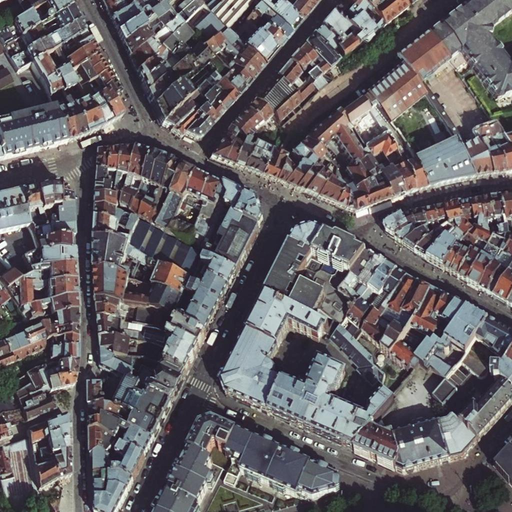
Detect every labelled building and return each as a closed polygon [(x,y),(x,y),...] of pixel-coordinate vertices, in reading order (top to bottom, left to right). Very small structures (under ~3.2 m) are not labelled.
[(66,0),(53,0),(26,17),(13,24),(14,26),(8,29),(10,32),(12,31),(11,29),(15,28),(21,38),(71,8),(68,3),(66,0)] [(27,2),(21,6),(20,6),(26,17),(53,0),(27,0),(26,1),(27,2)] [(104,0),(100,4),(102,8),(105,12),(120,2),(118,0),(104,0)] [(118,0),(120,2),(105,12),(107,18),(109,21),(137,0),(118,0)] [(147,0),(137,0),(109,21),(113,29),(116,35),(155,8),(149,1),(147,0)] [(150,0),(149,1),(155,8),(163,16),(121,46),(125,53),(128,59),(177,16),(185,25),(204,6),(211,14),(223,0),(150,0)] [(258,7),(290,38),(296,31),(299,27),(286,15),(271,0),(251,0),(252,0),(258,7)] [(286,15),(299,27),(309,15),(318,5),(312,0),(291,0),(295,3),(286,15)] [(343,0),(340,5),(371,38),(382,29),(370,16),(362,23),(358,19),(366,11),(354,0),(343,0)] [(354,0),(366,11),(370,16),(382,29),(408,9),(400,0),(354,0)] [(511,64),(508,66),(489,40),(490,30),(511,13),(511,0),(474,0),(426,36),(446,65),(457,56),(493,104),(511,99),(511,64)] [(337,9),(330,16),(360,46),(354,51),(361,58),(369,52),(367,49),(365,51),(364,50),(367,48),(364,44),(371,38),(340,5),(337,9)] [(261,23),(283,46),(288,41),(290,38),(258,7),(252,14),(258,21),(262,17),(268,24),(266,26),(263,22),(261,23)] [(75,18),(71,8),(21,38),(26,49),(13,56),(8,46),(4,49),(7,55),(10,61),(78,24),(75,18)] [(155,8),(116,35),(119,41),(121,46),(163,16),(155,8)] [(244,22),(277,54),(281,49),(283,46),(261,23),(258,21),(252,14),(244,22)] [(177,16),(128,59),(131,67),(135,75),(157,55),(156,52),(158,50),(164,45),(172,37),(185,25),(177,16)] [(227,32),(212,16),(186,41),(185,40),(178,46),(172,37),(164,45),(166,48),(170,53),(173,57),(174,56),(180,48),(182,47),(184,45),(193,37),(194,38),(199,33),(203,40),(202,41),(203,43),(206,47),(211,42),(217,36),(220,38),(227,32)] [(325,22),(318,29),(338,49),(334,53),(349,70),(356,65),(362,60),(361,58),(354,51),(360,46),(330,16),(325,22)] [(243,48),(264,69),(271,60),(277,54),(244,22),(243,22),(230,35),(235,40),(244,30),(252,37),(243,48)] [(82,32),(78,24),(10,61),(17,72),(29,66),(26,61),(21,64),(19,59),(26,56),(31,65),(32,64),(56,52),(84,35),(82,32)] [(315,32),(311,37),(344,74),(349,70),(334,53),(338,49),(318,29),(315,32)] [(4,49),(8,46),(13,44),(6,31),(0,33),(0,42),(0,43),(4,49)] [(238,60),(257,77),(261,72),(264,69),(243,48),(235,40),(230,35),(227,32),(220,38),(227,46),(232,42),(242,52),(237,57),(238,59),(238,60)] [(84,35),(56,52),(60,60),(72,52),(88,43),(86,41),(84,35)] [(234,70),(251,85),(255,80),(257,77),(238,60),(238,59),(237,57),(227,46),(220,38),(217,36),(211,42),(219,52),(224,48),(230,55),(227,58),(226,57),(224,57),(225,59),(234,70)] [(421,40),(407,50),(411,55),(399,65),(414,89),(421,83),(420,81),(431,73),(432,75),(446,65),(426,36),(421,40)] [(308,41),(302,47),(332,79),(334,81),(344,74),(311,37),(308,41)] [(225,76),(244,92),(249,87),(251,85),(234,70),(225,59),(218,65),(215,62),(212,58),(219,52),(211,42),(206,47),(202,51),(205,54),(221,73),(225,76)] [(88,43),(72,52),(76,58),(91,49),(90,47),(88,43)] [(184,45),(182,47),(189,55),(191,53),(184,45)] [(173,57),(139,87),(143,94),(144,96),(180,65),(188,57),(194,64),(205,54),(202,51),(199,46),(191,53),(189,55),(182,47),(180,48),(174,56),(173,57)] [(300,50),(295,55),(325,86),(332,79),(302,47),(300,50)] [(72,52),(60,60),(68,77),(97,59),(95,55),(91,49),(76,58),(72,52)] [(157,55),(135,75),(137,81),(139,87),(173,57),(170,53),(165,58),(160,53),(158,50),(156,52),(157,55)] [(93,135),(102,131),(82,99),(77,91),(68,77),(60,60),(56,52),(32,64),(40,80),(42,85),(51,81),(52,84),(56,82),(63,97),(66,102),(84,139),(93,135)] [(194,64),(188,57),(180,65),(189,77),(151,110),(158,123),(160,127),(188,99),(181,91),(185,88),(198,77),(204,83),(202,86),(209,92),(218,83),(225,76),(221,73),(205,54),(194,64)] [(292,58),(288,64),(300,77),(303,80),(314,91),(316,94),(325,86),(295,55),(292,58)] [(225,59),(224,57),(223,56),(215,62),(218,65),(225,59)] [(100,63),(97,59),(68,77),(77,91),(87,86),(95,81),(107,74),(100,63)] [(280,72),(274,79),(287,92),(300,77),(288,64),(280,72)] [(180,65),(144,96),(147,102),(151,110),(189,77),(180,65)] [(390,77),(361,100),(370,112),(387,137),(395,153),(396,156),(402,167),(413,195),(418,193),(425,191),(411,163),(396,132),(395,132),(390,125),(422,101),(414,89),(399,65),(396,67),(398,70),(390,77)] [(0,75),(0,93),(15,86),(7,72),(0,75)] [(110,81),(107,74),(95,81),(87,86),(77,91),(82,99),(91,94),(112,125),(117,122),(118,121),(121,119),(120,117),(112,106),(103,91),(113,85),(110,81)] [(218,83),(237,100),(241,95),(244,92),(225,76),(218,83)] [(271,82),(266,88),(291,112),(299,105),(291,96),(287,92),(274,79),(271,82)] [(303,83),(291,96),(299,105),(303,109),(308,104),(304,100),(314,91),(303,80),(302,82),(303,83)] [(51,81),(42,85),(49,102),(63,97),(56,82),(52,84),(51,81)] [(211,106),(223,116),(227,111),(234,104),(237,100),(218,83),(209,92),(216,100),(211,106)] [(103,91),(112,106),(119,101),(117,98),(119,96),(120,95),(116,90),(113,85),(103,91)] [(188,99),(160,127),(166,131),(169,134),(192,110),(190,108),(188,108),(186,111),(183,109),(187,105),(189,104),(194,98),(199,103),(209,92),(202,86),(192,95),(188,99)] [(192,95),(185,88),(181,91),(188,99),(192,95)] [(260,95),(254,101),(272,117),(278,125),(291,112),(266,88),(260,95)] [(216,100),(209,92),(199,103),(192,110),(169,134),(175,138),(180,141),(183,138),(199,119),(205,112),(211,106),(216,100)] [(91,94),(82,99),(102,131),(106,128),(112,125),(91,94)] [(361,100),(340,115),(349,128),(354,124),(370,112),(361,100)] [(250,106),(245,111),(263,127),(266,123),(276,131),(281,127),(278,125),(272,117),(254,101),(250,106)] [(66,102),(51,107),(52,110),(58,108),(59,110),(75,142),(80,140),(84,139),(66,102)] [(205,112),(216,123),(220,119),(223,116),(211,106),(205,112)] [(53,113),(52,110),(0,123),(0,154),(2,161),(20,157),(45,150),(66,145),(53,113)] [(59,110),(53,113),(66,145),(70,143),(75,142),(59,110)] [(236,119),(236,120),(252,134),(255,137),(257,135),(255,132),(256,130),(264,137),(270,133),(263,127),(245,111),(241,115),(237,120),(236,119)] [(340,115),(337,111),(334,113),(332,116),(352,142),(356,139),(349,128),(340,115)] [(213,126),(216,123),(205,112),(199,119),(209,131),(213,126)] [(387,137),(370,112),(354,124),(368,144),(368,147),(387,137)] [(332,116),(302,142),(321,159),(325,156),(321,148),(332,138),(352,166),(344,171),(354,186),(352,187),(352,188),(347,180),(341,183),(334,170),(333,183),(340,189),(345,192),(347,194),(354,215),(364,211),(366,210),(356,188),(368,181),(365,177),(357,164),(365,160),(363,157),(352,142),(332,116)] [(196,142),(199,142),(202,138),(209,131),(199,119),(183,138),(193,143),(196,142)] [(226,133),(223,138),(232,145),(237,136),(242,141),(243,140),(246,141),(252,134),(236,120),(232,125),(229,129),(226,133)] [(368,147),(368,144),(354,124),(349,128),(356,139),(368,155),(370,158),(378,154),(402,198),(408,196),(413,195),(402,167),(396,156),(393,157),(395,162),(399,165),(393,168),(388,157),(395,153),(387,137),(368,147)] [(511,160),(499,140),(492,129),(471,137),(474,142),(491,176),(496,175),(511,173),(511,160)] [(223,138),(209,160),(212,161),(224,166),(232,169),(238,171),(243,172),(253,144),(248,142),(246,141),(243,140),(242,141),(237,136),(232,145),(223,138)] [(511,136),(499,140),(511,160),(511,136)] [(302,142),(298,139),(289,149),(293,151),(308,159),(318,164),(319,165),(325,166),(329,170),(330,174),(315,200),(321,203),(332,207),(334,208),(340,189),(333,183),(334,170),(321,159),(302,142)] [(491,176),(474,142),(455,152),(471,181),(481,178),(491,176)] [(455,152),(450,143),(411,163),(425,191),(444,187),(471,181),(455,152)] [(253,144),(243,172),(251,175),(261,179),(271,151),(253,144)] [(272,148),(271,151),(285,157),(286,154),(272,148)] [(271,151),(261,179),(267,181),(275,184),(275,183),(285,157),(271,151)] [(284,186),(283,187),(289,190),(294,192),(310,168),(304,165),(308,159),(293,151),(288,158),(287,158),(286,161),(287,161),(289,161),(290,159),(298,163),(292,173),(286,184),(284,186)] [(119,203),(122,203),(137,152),(129,153),(122,154),(116,192),(114,202),(119,203)] [(123,211),(130,216),(137,198),(142,186),(154,158),(148,156),(137,152),(122,203),(120,210),(123,211)] [(114,189),(113,192),(116,192),(122,154),(116,154),(112,155),(109,176),(107,188),(114,189)] [(363,157),(365,160),(357,164),(365,177),(372,173),(375,178),(377,177),(383,186),(390,202),(396,200),(402,198),(378,154),(370,158),(368,155),(366,157),(365,155),(363,157)] [(99,169),(99,175),(109,176),(112,155),(106,155),(100,156),(99,169)] [(275,183),(275,184),(277,185),(279,186),(283,187),(284,186),(286,184),(292,173),(288,169),(284,167),(286,161),(287,158),(285,157),(275,183)] [(149,195),(163,161),(160,160),(154,158),(142,186),(148,189),(146,190),(144,193),(146,195),(149,196),(149,195)] [(310,168),(294,192),(297,193),(299,194),(303,195),(321,171),(316,167),(318,164),(308,159),(304,165),(310,168)] [(164,195),(175,166),(171,165),(163,161),(149,195),(155,198),(154,200),(155,203),(157,204),(156,207),(149,204),(150,202),(149,200),(147,199),(146,202),(138,221),(151,228),(157,211),(164,195)] [(321,171),(303,195),(308,197),(315,200),(330,174),(329,170),(325,166),(319,165),(318,164),(316,167),(321,171)] [(164,195),(171,198),(183,170),(181,169),(175,166),(164,195)] [(171,199),(183,204),(186,199),(197,176),(192,174),(183,170),(171,198),(171,199)] [(365,177),(368,181),(356,188),(366,210),(379,205),(390,202),(383,186),(377,177),(375,178),(372,173),(365,177)] [(107,188),(109,176),(99,175),(98,182),(97,190),(113,192),(114,189),(107,188)] [(202,205),(211,183),(206,181),(197,176),(186,199),(183,204),(182,205),(185,206),(194,211),(190,219),(198,223),(204,207),(202,205)] [(224,191),(225,190),(221,188),(211,183),(202,205),(204,207),(198,223),(194,233),(190,245),(199,249),(198,251),(206,255),(211,243),(215,232),(222,214),(228,201),(224,191)] [(58,208),(59,199),(59,185),(53,186),(47,188),(48,212),(56,212),(58,212),(58,208)] [(48,212),(47,188),(41,189),(35,190),(35,200),(37,206),(38,212),(39,215),(44,228),(49,227),(49,217),(48,212)] [(339,210),(344,212),(345,192),(340,189),(334,208),(339,210)] [(35,200),(35,190),(28,192),(21,193),(27,229),(28,231),(44,228),(39,215),(38,212),(37,206),(35,200)] [(97,200),(114,202),(116,192),(113,192),(97,190),(97,195),(97,200)] [(236,221),(246,200),(238,196),(225,190),(224,191),(228,201),(222,214),(236,221)] [(353,215),(354,215),(347,194),(345,192),(344,212),(348,213),(353,215)] [(27,229),(21,193),(0,198),(0,197),(0,252),(4,252),(2,240),(2,238),(3,236),(4,235),(5,234),(7,233),(27,229)] [(58,208),(71,206),(71,202),(71,197),(68,198),(65,198),(59,199),(58,208)] [(138,221),(146,202),(137,198),(130,216),(138,221)] [(183,204),(171,199),(167,207),(166,209),(164,214),(157,232),(165,236),(189,247),(190,245),(194,233),(174,224),(179,211),(182,212),(185,206),(182,205),(183,204)] [(117,213),(119,203),(114,202),(97,200),(96,205),(96,211),(122,217),(122,214),(117,213)] [(236,221),(260,232),(264,225),(260,213),(258,205),(246,200),(236,221)] [(511,200),(503,202),(508,227),(511,226),(511,200)] [(508,227),(503,202),(497,203),(492,204),(500,242),(503,243),(503,240),(507,241),(508,242),(506,243),(507,246),(510,248),(511,249),(510,240),(510,237),(508,227)] [(500,242),(492,204),(487,204),(481,205),(489,236),(497,239),(500,242)] [(489,236),(481,205),(477,206),(471,207),(474,220),(475,223),(476,227),(476,229),(477,232),(489,236)] [(49,227),(72,227),(72,218),(71,206),(58,208),(58,212),(56,212),(56,217),(49,217),(49,227)] [(474,220),(471,207),(466,208),(460,209),(464,226),(466,225),(472,224),(472,221),(474,220)] [(464,226),(460,209),(453,210),(445,212),(451,229),(450,229),(454,233),(460,231),(461,234),(462,232),(461,226),(464,226)] [(137,224),(122,217),(96,211),(95,216),(94,222),(116,228),(131,240),(126,253),(190,282),(194,284),(197,277),(204,261),(137,224)] [(157,232),(164,214),(157,211),(151,228),(157,232)] [(451,229),(445,212),(440,213),(435,213),(443,234),(444,233),(450,229),(451,229)] [(443,234),(435,213),(429,215),(423,216),(429,230),(432,228),(439,237),(443,234)] [(204,261),(238,276),(250,252),(260,232),(236,221),(222,214),(215,232),(223,236),(218,247),(211,243),(206,255),(204,261)] [(429,230),(423,216),(418,217),(411,218),(419,231),(423,231),(429,230)] [(419,231),(411,218),(407,220),(401,222),(410,236),(419,231)] [(117,248),(126,253),(131,240),(116,228),(94,222),(94,234),(94,243),(117,248)] [(410,236),(401,222),(398,223),(388,229),(386,230),(385,233),(386,235),(387,237),(388,237),(392,240),(396,243),(410,236)] [(474,234),(466,225),(464,226),(461,226),(462,232),(461,234),(456,235),(428,264),(437,269),(444,273),(464,245),(465,246),(471,239),(474,234)] [(34,241),(35,241),(73,239),(73,234),(72,227),(49,227),(44,228),(28,231),(34,241)] [(426,235),(404,248),(412,254),(416,257),(439,237),(432,228),(429,230),(423,231),(426,235)] [(439,237),(416,257),(424,262),(428,264),(456,235),(454,233),(450,229),(444,233),(443,234),(439,237)] [(410,236),(396,243),(401,246),(404,248),(426,235),(423,231),(419,231),(410,236)] [(489,236),(477,232),(474,234),(471,239),(479,245),(459,281),(464,284),(468,286),(497,239),(489,236)] [(327,336),(332,340),(340,330),(318,313),(323,303),(295,289),(311,263),(326,238),(321,236),(314,233),(295,240),(291,247),(284,261),(276,277),(264,300),(329,332),(327,336)] [(319,275),(330,280),(334,279),(336,274),(349,280),(367,256),(347,247),(333,241),(326,238),(311,263),(323,268),(319,275)] [(35,241),(36,252),(52,252),(52,253),(74,253),(73,247),(73,239),(35,241)] [(456,280),(459,281),(479,245),(471,239),(465,246),(469,249),(451,277),(456,280)] [(497,239),(468,286),(475,290),(481,293),(498,261),(500,262),(510,248),(507,246),(503,243),(500,242),(497,239)] [(117,248),(94,243),(94,259),(94,274),(130,283),(131,284),(156,291),(182,301),(190,282),(126,253),(117,248)] [(448,275),(451,277),(469,249),(465,246),(464,245),(444,273),(448,275)] [(511,249),(510,248),(500,262),(498,261),(481,293),(484,295),(488,297),(506,264),(511,267),(511,249)] [(25,256),(29,270),(39,267),(74,266),(74,260),(74,253),(52,253),(52,252),(36,252),(25,256)] [(367,256),(349,280),(344,287),(353,294),(377,262),(374,260),(367,256)] [(197,277),(230,292),(231,289),(238,276),(204,261),(197,277)] [(0,285),(4,291),(18,283),(0,262),(0,285)] [(353,294),(344,287),(337,296),(355,310),(387,268),(383,265),(377,262),(353,294)] [(318,313),(340,330),(345,323),(355,310),(337,296),(327,284),(330,280),(319,275),(323,268),(311,263),(295,289),(323,303),(318,313)] [(491,299),(494,301),(511,271),(511,267),(506,264),(488,297),(491,299)] [(30,276),(19,282),(20,287),(75,282),(75,275),(74,266),(39,267),(29,270),(30,276)] [(355,310),(345,323),(356,334),(397,273),(393,271),(387,268),(355,310)] [(511,271),(494,301),(502,305),(508,308),(511,302),(511,271)] [(397,273),(356,334),(359,337),(374,316),(379,320),(407,279),(403,277),(397,273)] [(186,303),(182,301),(156,291),(150,305),(127,300),(130,283),(94,274),(95,291),(95,304),(130,311),(137,313),(152,316),(174,320),(178,321),(186,303)] [(190,293),(222,308),(227,297),(230,292),(197,277),(194,284),(190,293)] [(374,316),(359,337),(378,354),(380,351),(401,319),(418,285),(413,283),(407,279),(379,320),(374,316)] [(18,283),(4,291),(17,309),(34,306),(34,304),(32,303),(30,303),(29,290),(32,289),(33,292),(34,292),(35,293),(37,293),(38,305),(76,297),(75,290),(75,282),(20,287),(19,282),(18,283)] [(27,324),(17,309),(4,291),(0,285),(0,319),(7,328),(27,324)] [(380,351),(378,354),(388,364),(390,360),(415,325),(430,292),(424,288),(418,285),(401,319),(380,351)] [(390,360),(388,364),(403,378),(405,375),(415,362),(434,336),(436,338),(439,333),(437,332),(439,330),(431,325),(446,300),(437,296),(430,292),(415,325),(390,360)] [(177,325),(206,339),(209,332),(214,322),(219,313),(222,308),(190,293),(189,297),(195,299),(184,323),(178,321),(177,325)] [(54,317),(77,312),(76,307),(76,297),(38,305),(34,306),(17,309),(27,324),(40,320),(39,310),(49,307),(51,318),(54,317)] [(247,336),(278,351),(289,329),(319,344),(324,334),(327,336),(329,332),(264,300),(260,309),(254,321),(247,336)] [(437,332),(439,333),(441,335),(445,329),(442,326),(456,306),(451,303),(446,300),(431,325),(439,330),(437,332)] [(130,311),(95,304),(96,308),(96,312),(129,317),(130,311)] [(405,375),(409,379),(419,367),(426,372),(428,369),(426,368),(467,313),(462,309),(456,306),(442,326),(445,329),(441,335),(439,333),(436,338),(434,336),(415,362),(405,375)] [(55,322),(77,318),(77,315),(77,312),(54,317),(54,320),(55,322)] [(129,317),(96,312),(97,317),(97,322),(125,326),(126,323),(128,321),(129,317)] [(152,316),(137,313),(135,328),(150,330),(152,316)] [(428,369),(426,372),(428,373),(430,370),(445,383),(464,362),(488,325),(483,322),(471,315),(467,313),(426,368),(428,369)] [(51,332),(77,329),(77,324),(77,318),(55,322),(46,324),(47,332),(51,332)] [(169,338),(199,352),(202,347),(206,339),(177,325),(178,321),(174,320),(171,327),(173,328),(169,338)] [(99,333),(100,342),(131,344),(150,346),(165,351),(166,346),(167,344),(169,338),(170,336),(154,331),(150,330),(135,328),(125,326),(97,322),(99,333)] [(38,328),(43,341),(53,340),(51,332),(47,332),(46,324),(38,326),(38,328)] [(464,362),(445,383),(431,398),(451,418),(477,443),(488,430),(511,401),(511,394),(500,383),(502,373),(511,358),(511,338),(488,325),(464,362)] [(43,341),(38,328),(34,330),(30,331),(36,344),(43,341)] [(60,340),(77,339),(77,334),(77,329),(51,332),(53,340),(60,340)] [(375,386),(384,378),(379,374),(374,369),(372,360),(355,344),(351,340),(340,330),(332,340),(331,341),(363,371),(361,373),(375,386)] [(36,344),(30,331),(25,334),(21,335),(27,348),(32,346),(36,344)] [(27,348),(21,335),(16,337),(7,341),(2,343),(8,356),(9,355),(21,350),(27,348)] [(278,351),(247,336),(241,347),(227,374),(221,386),(225,397),(260,412),(268,416),(282,385),(274,382),(274,379),(275,377),(274,374),(273,372),(272,370),(270,369),(269,369),(278,351)] [(170,353),(163,367),(186,379),(190,372),(196,360),(199,352),(169,338),(167,344),(174,347),(172,352),(170,353)] [(60,350),(77,348),(77,344),(77,339),(60,340),(60,350)] [(32,346),(35,354),(41,352),(44,350),(45,347),(43,341),(36,344),(32,346)] [(116,361),(131,361),(131,344),(100,342),(100,348),(101,353),(107,353),(115,353),(116,360),(116,361)] [(21,350),(24,359),(31,356),(35,354),(32,346),(27,348),(21,350)] [(58,360),(77,358),(77,353),(77,348),(60,350),(49,350),(49,361),(58,360)] [(9,355),(13,363),(18,361),(24,359),(21,350),(9,355)] [(107,355),(107,353),(101,353),(99,353),(99,363),(100,371),(125,383),(127,384),(132,373),(113,363),(116,361),(116,360),(107,355)] [(0,358),(0,361),(3,368),(9,365),(13,363),(9,355),(8,356),(0,358)] [(500,383),(511,394),(511,358),(502,373),(500,383)] [(58,367),(58,372),(76,370),(76,367),(77,362),(58,364),(57,364),(58,367)] [(160,365),(146,394),(172,406),(176,398),(183,385),(186,379),(163,367),(160,365)] [(288,425),(305,432),(332,371),(319,365),(305,395),(282,385),(268,416),(288,425)] [(40,394),(41,394),(43,393),(42,390),(47,389),(45,384),(43,377),(58,372),(58,367),(53,368),(46,371),(45,367),(36,370),(28,375),(31,383),(29,384),(30,387),(15,396),(10,385),(0,391),(0,417),(20,411),(17,403),(40,393),(40,394)] [(76,370),(58,372),(43,377),(45,384),(56,381),(75,378),(75,376),(75,374),(76,370)] [(354,454),(375,429),(394,408),(391,406),(383,398),(369,414),(370,417),(368,423),(330,406),(332,401),(336,399),(346,377),(332,371),(305,432),(329,443),(354,454)] [(75,378),(56,381),(59,392),(73,389),(74,383),(75,378)] [(42,390),(43,393),(50,391),(51,394),(59,392),(56,381),(45,384),(47,389),(42,390)] [(135,422),(130,433),(153,444),(163,424),(172,406),(146,394),(127,384),(125,383),(110,412),(122,416),(135,422)] [(95,409),(105,408),(105,401),(102,401),(102,388),(101,386),(88,388),(88,394),(88,403),(88,409),(95,409)] [(17,403),(20,411),(24,424),(55,412),(53,406),(52,400),(44,403),(41,394),(40,394),(40,393),(17,403)] [(122,416),(110,412),(105,411),(105,408),(95,409),(95,418),(95,426),(103,426),(103,421),(119,428),(120,425),(118,424),(122,416)] [(0,430),(6,429),(18,426),(24,424),(20,411),(0,417),(0,430)] [(46,436),(68,428),(68,425),(68,422),(63,418),(54,422),(38,428),(40,433),(45,432),(46,436)] [(477,443),(451,418),(447,423),(438,426),(449,463),(463,459),(470,451),(474,446),(477,443)] [(103,426),(95,426),(95,430),(95,435),(102,435),(115,445),(120,434),(123,429),(119,428),(103,421),(103,426)] [(212,424),(200,428),(196,435),(188,451),(212,464),(213,463),(207,460),(213,446),(216,445),(219,446),(218,448),(219,450),(226,453),(235,434),(222,428),(212,424)] [(449,463),(438,426),(429,428),(429,426),(426,425),(414,428),(412,431),(412,433),(392,439),(400,464),(396,473),(403,476),(428,469),(449,463)] [(52,464),(50,456),(61,453),(59,444),(69,442),(68,432),(68,428),(46,436),(45,432),(40,433),(38,428),(32,430),(26,432),(28,441),(29,447),(41,443),(46,441),(49,451),(39,453),(42,466),(52,464)] [(6,429),(0,430),(0,443),(10,441),(8,433),(6,429)] [(130,433),(123,429),(120,434),(129,439),(124,450),(145,460),(150,451),(153,444),(130,433)] [(400,464),(392,439),(385,441),(379,434),(375,429),(354,454),(375,463),(396,473),(400,464)] [(248,440),(235,434),(226,453),(227,454),(226,457),(233,461),(223,483),(234,488),(240,474),(248,477),(247,482),(257,486),(260,483),(273,488),(272,493),(282,498),(285,494),(295,499),(296,497),(308,503),(311,501),(316,504),(340,497),(341,481),(333,477),(333,474),(323,470),(320,472),(314,469),(305,465),(304,461),(295,457),(292,459),(291,459),(291,457),(290,455),(289,454),(287,453),(285,452),(283,451),(281,451),(279,451),(278,453),(277,453),(276,449),(273,448),(267,445),(264,447),(248,440)] [(100,451),(107,457),(116,445),(115,445),(102,435),(95,435),(89,435),(89,446),(90,459),(95,456),(100,451)] [(13,478),(0,481),(0,486),(6,511),(18,511),(32,506),(38,503),(43,500),(40,494),(39,492),(34,468),(29,447),(28,441),(1,449),(5,463),(10,465),(13,478)] [(46,441),(41,443),(41,448),(39,449),(39,453),(49,451),(46,441)] [(69,447),(69,442),(59,444),(61,453),(69,451),(69,447)] [(511,448),(495,468),(502,476),(511,487),(511,448)] [(0,481),(13,478),(10,465),(5,463),(1,449),(0,449),(0,481)] [(118,470),(112,471),(112,477),(121,477),(134,483),(137,476),(142,466),(145,460),(124,450),(122,449),(117,455),(123,459),(120,468),(118,468),(118,470)] [(52,464),(57,482),(71,478),(70,464),(69,451),(61,453),(50,456),(52,464)] [(109,477),(112,477),(112,471),(112,461),(107,457),(100,451),(95,456),(95,467),(95,477),(109,477)] [(212,464),(188,451),(183,462),(173,481),(167,494),(157,511),(200,511),(198,509),(208,489),(213,489),(216,482),(213,479),(206,476),(212,464)] [(39,492),(40,494),(49,487),(57,482),(52,464),(42,466),(34,468),(39,492)] [(109,477),(95,477),(95,484),(95,490),(108,489),(109,477)] [(108,489),(114,489),(116,489),(128,495),(131,489),(134,483),(121,477),(112,477),(109,477),(108,489)] [(108,489),(95,490),(95,499),(108,499),(114,489),(108,489)] [(108,499),(95,499),(95,511),(119,511),(124,503),(128,495),(116,489),(114,489),(108,499)]
